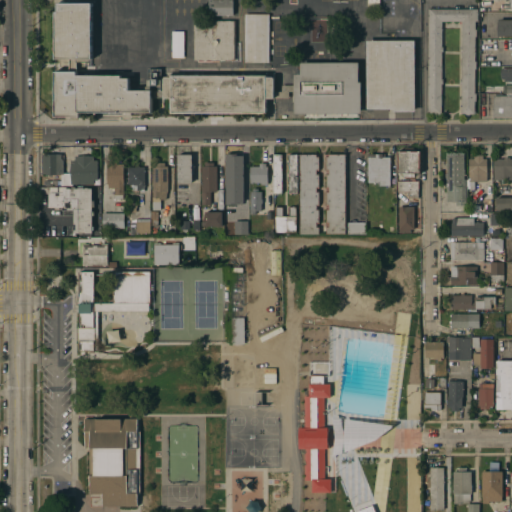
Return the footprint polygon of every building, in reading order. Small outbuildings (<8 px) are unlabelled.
[(118,0),(118,18),(103,18),(103,0),(118,0)] [(207,15),(207,0),(232,0),(232,16),(207,15)] [(52,59),(52,12),(54,12),(54,3),(89,3),(89,59),(74,59),(67,59),(52,59)] [(441,22),(441,47),(442,47),(442,52),(441,52),(441,79),(442,79),(442,84),(440,84),(440,115),(435,115),(435,116),(433,116),(433,115),(427,115),(428,9),(449,9),(449,22),(441,22)] [(449,9),(476,9),(476,22),(474,22),(474,30),(475,30),(475,37),(474,37),(474,62),(475,62),(475,69),(474,69),(474,94),(475,94),(475,102),(473,102),(473,114),(460,114),(460,85),(459,85),(459,79),(460,79),(461,52),(460,52),(460,47),(461,47),(461,22),(449,22),(449,9)] [(268,63),(243,63),(244,15),(268,15),(268,63)] [(511,37),(497,37),(497,20),(511,20),(511,37)] [(144,60),(130,60),(130,21),(144,21),(144,60)] [(117,62),(103,62),(102,22),(117,22),(117,62)] [(234,22),(234,62),(193,62),(193,22),(234,22)] [(182,32),(182,57),(170,57),(170,32),(182,32)] [(414,113),(394,113),(394,110),(366,110),(365,42),(413,41),(414,113)] [(292,75),(298,75),(298,64),(357,63),(357,83),(359,83),(359,115),(292,115),(292,93),(292,87),(292,75)] [(511,82),(504,82),(504,79),(500,79),(500,69),(511,68),(511,82)] [(271,99),(264,99),(264,114),(168,114),(168,98),(149,98),(149,113),(77,113),(77,117),(52,117),(52,72),(67,72),(74,72),(74,76),(119,76),(119,78),(127,78),(127,91),(144,91),(144,87),(145,87),(145,69),(159,69),(159,80),(161,80),(161,79),(162,78),(163,77),(168,77),(168,76),(264,76),(264,77),(272,77),(271,93),(271,99)] [(511,93),(502,93),(502,86),(511,85),(511,93)] [(279,93),(279,87),(292,87),(292,93),(286,93),(286,99),(271,99),(271,93),(279,93)] [(511,117),(492,117),(492,96),(506,96),(506,97),(511,97),(511,117)] [(419,175),(413,175),(413,178),(403,179),(403,175),(397,175),(397,153),(419,153),(419,175)] [(463,180),(466,180),(466,186),(465,186),(465,206),(455,206),(455,203),(456,203),(456,202),(446,202),(445,153),(463,153),(463,180)] [(60,155),(60,161),(62,161),(62,175),(55,175),(55,176),(45,176),(45,174),(41,174),(41,155),(60,155)] [(317,172),(315,172),(315,175),(317,175),(317,189),(315,189),(315,193),(317,193),(317,207),(314,207),(314,211),(317,211),(317,224),(315,224),(315,228),(317,228),(317,234),(298,234),(298,155),(314,155),(314,157),(317,157),(317,172)] [(343,234),(325,234),(325,228),(327,228),(327,225),(325,225),(325,211),(327,211),(327,207),(325,207),(325,193),(327,193),(327,190),(324,190),(324,176),(327,176),(327,172),(324,172),(324,158),(327,158),(327,155),(343,155),(343,234)] [(388,187),(378,187),(378,184),(371,184),(371,188),(366,188),(366,155),(383,155),(383,159),(388,159),(388,187)] [(70,185),(69,161),(73,161),(73,156),(92,156),(92,161),(96,161),(96,173),(99,173),(99,179),(96,179),(97,180),(92,180),(92,185),(70,185)] [(190,156),(190,164),(192,164),(192,175),(191,175),(191,184),(176,184),(176,156),(190,156)] [(280,156),(280,165),(281,165),(281,173),(280,173),(280,195),(273,195),(271,195),(271,156),(273,156),(280,156)] [(296,194),(287,194),(287,156),(296,156),(296,194)] [(486,182),(473,182),(474,186),(468,186),(468,160),(473,159),(473,156),(482,156),(482,159),(486,159),(486,182)] [(511,180),(493,180),(493,159),(503,159),(503,158),(509,158),(509,159),(511,159),(511,180)] [(114,161),(114,165),(122,165),(122,195),(112,196),(112,189),(106,189),(105,162),(114,161)] [(154,167),(154,164),(163,164),(163,167),(166,167),(166,192),(164,200),(163,200),(163,202),(161,202),(161,201),(159,201),(159,211),(151,211),(151,167),(154,167)] [(215,193),(209,193),(209,205),(200,205),(200,167),(203,167),(203,164),(212,164),(212,168),(215,168),(215,193)] [(266,186),(258,186),(258,184),(248,184),(248,168),(257,168),(257,165),(264,164),(264,168),(266,168),(266,186)] [(143,190),(139,190),(139,192),(133,192),(133,186),(127,186),(127,168),(134,168),(134,167),(138,167),(138,168),(143,168),(143,190)] [(247,168),(247,180),(240,180),(240,198),(227,199),(227,176),(224,176),(224,170),(227,170),(227,168),(247,168)] [(417,183),(419,183),(419,187),(417,187),(417,199),(407,199),(407,193),(396,193),(396,182),(417,182),(417,183)] [(91,201),(91,210),(90,210),(90,213),(92,213),(92,216),(90,216),(90,234),(74,234),(74,225),(71,225),(71,210),(66,210),(66,209),(62,209),(62,208),(57,208),(57,210),(53,210),(53,208),(46,208),(46,194),(48,194),(48,187),(61,187),(61,190),(76,190),(76,189),(81,189),(83,189),(88,189),(88,190),(90,190),(90,201),(91,201)] [(260,201),(260,205),(259,205),(259,212),(253,212),(253,216),(249,216),(249,193),(251,193),(251,190),(256,190),(256,193),(260,193),(260,201)] [(511,210),(496,210),(496,198),(511,198),(511,210)] [(294,234),(273,234),(273,209),(281,209),(281,218),(287,218),(287,208),(294,208),(294,234)] [(413,208),(413,230),(409,230),(409,233),(399,233),(399,230),(398,230),(398,208),(413,208)] [(220,228),(202,228),(202,223),(204,223),(204,213),(220,213),(220,228)] [(123,229),(101,229),(101,214),(123,214),(123,229)] [(502,226),(490,226),(489,214),(502,214),(502,226)] [(451,237),(450,219),(473,218),(473,223),(482,223),(482,236),(451,237)] [(129,235),(129,223),(130,223),(130,220),(148,220),(148,235),(129,235)] [(247,235),(234,235),(233,223),(247,223),(247,235)] [(364,234),(347,234),(347,223),(364,223),(364,234)] [(489,250),(489,238),(503,238),(504,249),(489,250)] [(153,265),(153,243),(159,243),(159,245),(171,245),(171,243),(177,243),(177,253),(182,253),(182,259),(177,259),(177,265),(153,265)] [(476,248),(483,248),(483,260),(454,260),(454,257),(451,257),(451,252),(453,252),(453,247),(454,247),(454,243),(476,243),(476,248)] [(81,266),(81,244),(87,244),(87,246),(99,246),(99,244),(106,244),(106,266),(81,266)] [(278,250),(269,250),(270,275),(279,275),(278,250)] [(489,281),(490,263),(503,263),(502,281),(489,281)] [(450,267),(476,267),(476,285),(450,285),(450,267)] [(112,272),(149,272),(149,304),(147,304),(112,304),(112,272)] [(72,312),(72,306),(75,306),(77,292),(77,273),(93,273),(93,304),(92,350),(92,352),(77,352),(77,344),(76,344),(76,327),(77,327),(77,312),(72,312)] [(511,287),(502,287),(503,311),(511,310),(511,287)] [(450,295),(460,295),(460,294),(463,294),(463,295),(470,295),(470,303),(473,303),(473,297),(494,297),(494,309),(475,309),(475,311),(469,311),(469,310),(451,310),(450,295)] [(226,298),(226,317),(240,317),(239,298),(226,298)] [(93,304),(112,304),(147,304),(147,312),(96,312),(96,350),(92,350),(93,304)] [(450,328),(449,328),(449,326),(450,326),(450,324),(448,324),(448,321),(450,321),(450,317),(449,317),(449,315),(450,315),(450,314),(478,314),(478,328),(450,328)] [(227,319),(242,319),(242,345),(228,346),(227,319)] [(479,369),(479,365),(472,365),(472,353),(479,353),(479,339),(480,339),(480,337),(491,336),(491,339),(492,339),(492,369),(479,369)] [(446,360),(446,352),(447,352),(447,343),(445,343),(445,337),(462,337),(462,338),(469,338),(469,360),(446,360)] [(478,352),(477,337),(470,337),(470,352),(478,352)] [(424,342),(426,342),(426,341),(430,341),(431,342),(442,342),(442,358),(440,358),(440,361),(437,361),(436,359),(433,359),(433,358),(424,358),(424,342)] [(495,361),(511,361),(511,410),(496,410),(495,361)] [(262,374),(275,373),(275,383),(263,383),(262,374)] [(304,449),(298,449),(298,431),(304,431),(304,397),(308,397),(308,377),(323,377),(323,378),(325,378),(325,384),(330,384),(330,398),(323,398),(324,428),(328,428),(328,432),(327,432),(327,435),(331,435),(331,442),(327,442),(327,446),(328,446),(328,449),(324,449),(324,480),(330,479),(330,493),(311,493),(311,481),(304,481),(304,449)] [(435,389),(435,385),(439,385),(439,378),(445,378),(445,389),(435,389)] [(447,381),(462,381),(461,408),(458,408),(458,411),(450,411),(450,408),(447,408),(447,381)] [(489,407),(489,410),(479,410),(479,407),(477,407),(478,389),(478,384),(493,384),(492,407),(489,407)] [(440,392),(440,410),(430,410),(430,408),(423,408),(423,392),(440,392)] [(135,495),(135,508),(100,508),(100,495),(88,495),(88,450),(83,450),(83,420),(135,420),(135,433),(138,433),(139,495),(135,495)] [(429,468),(442,468),(443,510),(429,510),(429,468)] [(458,472),(458,468),(466,468),(466,472),(471,472),(471,494),(469,494),(469,502),(468,502),(468,504),(452,504),(452,472),(458,472)] [(487,504),(481,504),(481,498),(481,472),(490,472),(490,468),(498,468),(498,472),(501,472),(501,502),(487,502),(487,504)] [(240,490),(251,491),(252,479),(240,479),(240,490)] [(443,492),(443,479),(451,479),(451,491),(443,492)] [(477,511),(478,504),(466,503),(465,511),(477,511)]
